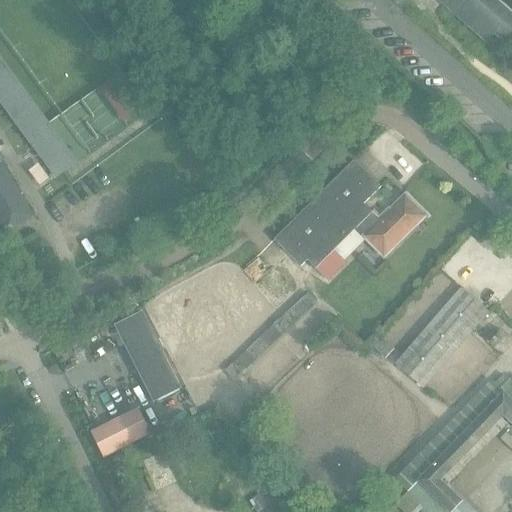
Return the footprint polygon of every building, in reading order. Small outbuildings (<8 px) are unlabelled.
[(511,22),(486,0),(428,0),(492,57),(511,35),(511,22)] [(0,105),(55,181),(77,166),(0,61),(0,105)] [(364,205),(381,188),(354,161),(274,241),(301,267),(307,261),(324,278),(353,249),(345,241),(356,229),(363,236),(363,235),(384,257),(424,217),(405,198),(392,210),(388,208),(377,219),(364,205)] [(0,225),(5,234),(32,217),(0,164),(0,225)] [(20,257),(41,244),(35,234),(13,247),(20,257)] [(267,353),(331,292),(321,281),(220,372),(240,397),(255,387),(265,398),(288,376),(267,353)] [(423,390),(490,313),(460,287),(393,365),(423,390)] [(180,389),(162,352),(142,312),(114,326),(153,404),(180,389)] [(385,360),(395,350),(377,334),(368,345),(385,360)] [(511,383),(503,375),(494,384),(491,380),(394,481),(407,493),(400,500),(411,511),(419,511),(420,511),(421,511),(476,511),(464,500),(463,501),(442,481),(503,418),(511,426),(500,440),(511,451),(511,383)] [(89,435),(102,461),(149,437),(136,412),(89,435)] [(255,511),(290,511),(273,486),(248,501),(255,511)]
